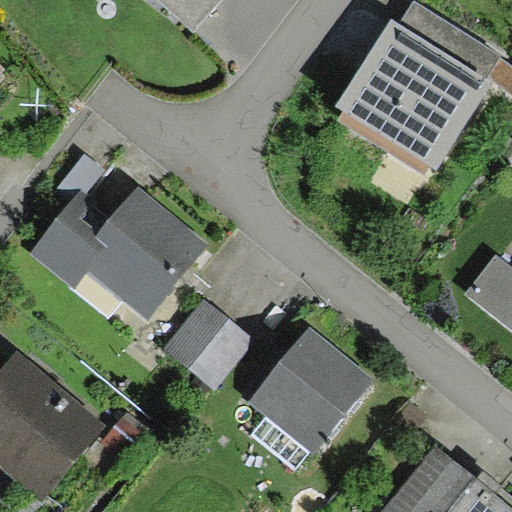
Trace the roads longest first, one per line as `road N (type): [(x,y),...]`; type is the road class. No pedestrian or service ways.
road 1 (residential): [(511,433),(202,177)]
road 2 (residential): [(333,0),(202,177)]
